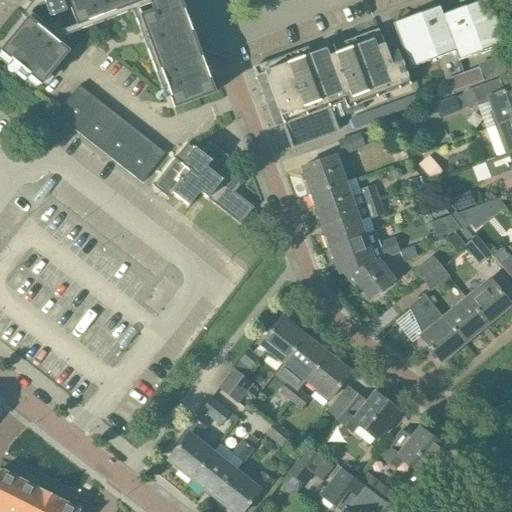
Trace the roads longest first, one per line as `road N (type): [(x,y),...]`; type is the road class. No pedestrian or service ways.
road 1 (residential): [(511,462),(351,331),(311,284),(202,0)]
road 2 (unknown): [(240,96),(188,118),(159,119),(71,57)]
road 3 (residential): [(164,511),(21,398)]
